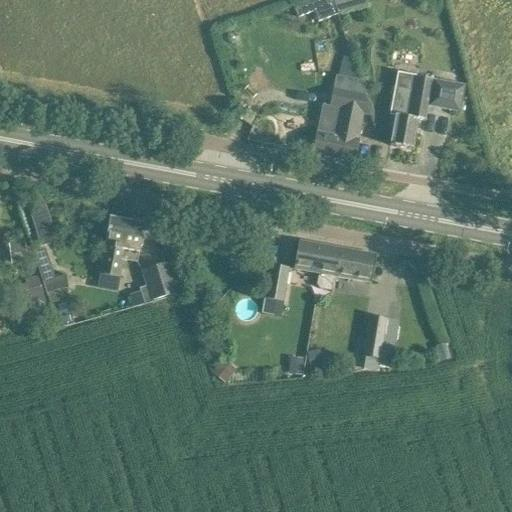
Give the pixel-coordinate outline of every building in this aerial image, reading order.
[(337,15),(333,5),(331,0),(312,0),(292,8),(296,19),(314,12),(318,22),(337,15)] [(366,6),(364,0),(331,0),(333,5),(337,15),(366,6)] [(460,114),(464,86),(396,74),(389,117),(394,118),(389,147),(412,151),(418,121),(425,122),(428,108),(460,114)] [(336,76),(334,90),(365,96),(360,81),(336,76)] [(370,116),(365,96),(334,90),(330,108),(322,106),(312,156),(353,163),(363,114),(370,116)] [(25,189),(24,201),(42,203),(43,191),(25,189)] [(46,207),(29,212),(36,234),(40,250),(57,245),(52,229),(46,207)] [(109,219),(106,238),(99,276),(120,279),(123,262),(137,264),(144,225),(109,219)] [(9,243),(11,263),(30,261),(28,241),(9,243)] [(331,292),(339,249),(298,241),(293,270),(318,275),(316,286),(320,290),(331,292)] [(371,284),(376,255),(339,249),(331,292),(333,293),(336,278),(371,284)] [(32,253),(42,283),(54,279),(44,250),(32,253)] [(152,298),(182,289),(176,264),(144,273),(152,298)] [(282,303),(288,269),(270,266),(265,300),(263,300),(260,314),(279,317),(281,303),(282,303)] [(18,286),(26,311),(46,305),(37,277),(25,281),(26,284),(18,286)] [(67,277),(42,285),(46,295),(57,330),(73,325),(68,300),(68,291),(67,277)] [(380,361),(386,320),(368,318),(362,359),(380,361)]
